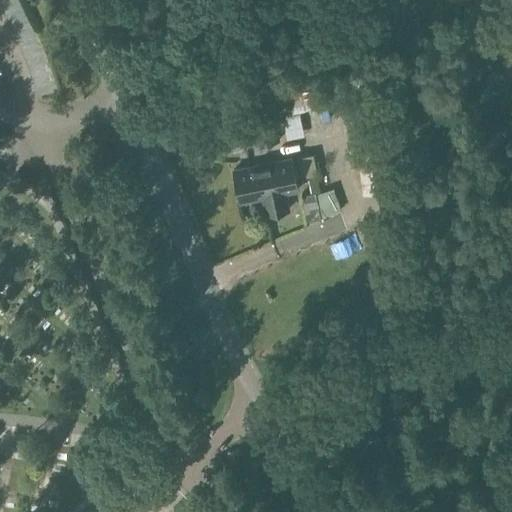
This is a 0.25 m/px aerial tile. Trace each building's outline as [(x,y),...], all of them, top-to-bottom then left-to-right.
[(327,102),(323,82),(284,91),(284,93),(280,95),(284,113),(327,102)] [(273,113),(249,117),(255,145),(278,140),(273,113)] [(305,136),(304,133),(300,113),(284,115),(288,139),(305,136)] [(249,130),(216,136),(220,152),(252,145),(249,130)] [(364,193),(387,190),(380,137),(348,142),(352,167),(360,166),(364,193)] [(292,158),(233,171),(240,202),(263,197),(267,215),(288,210),(285,193),(298,190),(292,158)]
